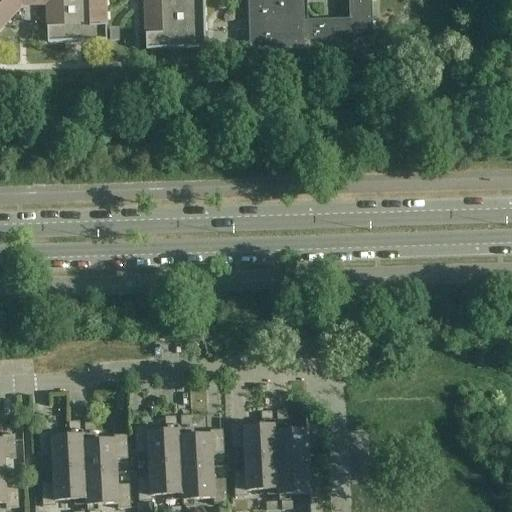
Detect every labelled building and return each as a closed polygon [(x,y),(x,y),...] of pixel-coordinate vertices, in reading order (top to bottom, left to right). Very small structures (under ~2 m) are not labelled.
[(0,0),(0,30),(22,7),(46,6),(47,44),(106,42),(105,0),(144,0),(146,51),(206,49),(204,0),(248,0),(250,54),(374,50),(372,2),(372,0),(0,0)] [(0,89),(0,93),(12,93),(12,81),(0,81),(0,89)] [(288,413),(278,413),(278,422),(289,422),(288,413)] [(273,414),(262,414),(262,423),(273,423),(273,414)] [(192,418),(181,419),(181,427),(193,427),(192,418)] [(177,419),(165,420),(166,428),(177,428),(177,419)] [(96,423),(85,424),(86,432),(96,432),(96,423)] [(80,424),(69,424),(70,433),(81,432),(80,424)] [(277,459),(276,428),(245,430),(244,426),(232,426),(233,449),(246,449),(245,461),(277,459)] [(277,434),(277,460),(278,466),(310,464),(309,452),(321,452),(320,427),(306,428),(307,433),(277,434)] [(149,455),(149,467),(181,465),(180,439),(180,433),(149,435),(149,430),(135,431),(136,455),(149,455)] [(211,438),(180,439),(181,465),(182,471),(214,469),(213,457),(225,456),(224,432),(210,433),(211,438)] [(84,444),(85,444),(84,438),(53,440),(53,435),(39,436),(40,460),(52,459),(53,472),(85,470),(84,444)] [(0,474),(6,474),(5,461),(17,461),(16,437),(3,438),(3,442),(0,442),(0,474)] [(86,476),(118,474),(117,462),(129,461),(128,437),(114,438),(115,443),(85,444),(84,444),(85,470),(86,476)] [(279,492),(278,466),(277,460),(245,462),(246,474),(234,475),(235,499),(248,498),(248,494),(279,492)] [(310,464),(278,466),(279,492),(279,498),(310,496),(310,501),(324,501),(323,476),(311,477),(310,464)] [(183,497),(182,471),(181,465),(149,467),(150,480),(138,480),(139,504),(152,504),(152,499),(182,497),(183,497)] [(214,482),(214,469),(182,471),(183,497),(182,497),(182,503),(214,501),(214,506),(227,506),(226,481),(214,482)] [(56,504),(86,502),(87,502),(86,476),(85,470),(53,472),(54,484),(42,485),(43,509),(56,509),(56,504)] [(0,506),(6,506),(6,511),(20,510),(19,486),(7,487),(6,474),(0,474),(0,506)] [(118,487),(118,474),(86,476),(87,502),(86,502),(87,508),(118,507),(118,511),(132,511),(130,486),(118,487)] [(293,503),(282,504),(282,511),(290,511),(293,511),(293,503)]
